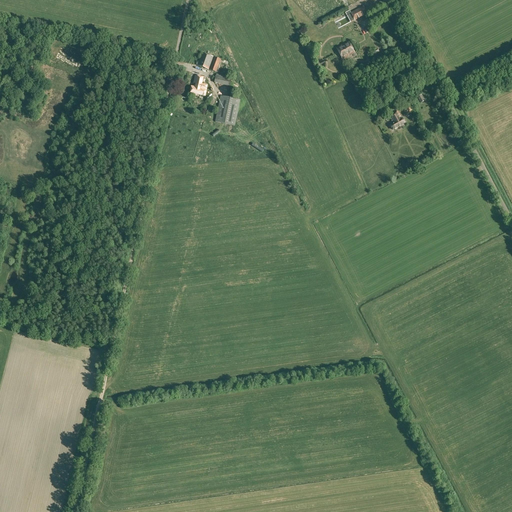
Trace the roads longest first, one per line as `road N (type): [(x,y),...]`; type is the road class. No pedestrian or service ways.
road 1 (track): [(75,511),(172,69)]
road 2 (unclassified): [(511,224),(393,0)]
